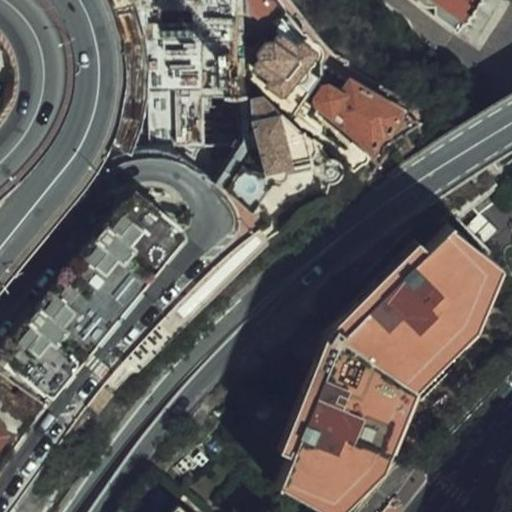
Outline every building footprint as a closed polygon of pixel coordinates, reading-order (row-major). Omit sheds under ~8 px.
[(196,0),(197,36),(239,37),(238,0),(196,0)] [(284,16),(270,0),(248,0),(249,28),(254,48),(267,35),(284,16)] [(404,0),(455,35),(475,6),(479,0),(404,0)] [(317,47),(284,16),(267,35),(254,48),(252,73),(260,80),(262,93),(297,115),(319,80),(317,47)] [(229,52),(182,55),(182,136),(216,164),(237,140),(229,52)] [(418,113),(333,58),(328,70),(345,82),(341,92),(327,84),(312,106),(373,153),(418,113)] [(262,93),(251,96),(251,123),(267,172),(313,160),(306,130),(297,115),(262,93)] [(186,229),(130,189),(10,336),(0,347),(0,361),(47,401),(186,229)] [(420,222),(331,320),(277,439),(291,447),(273,483),(334,510),(389,455),(420,376),(482,315),(501,247),(454,214),(433,234),(420,222)] [(0,421),(0,443),(11,429),(0,421)] [(194,511),(180,498),(165,511),(194,511)]
